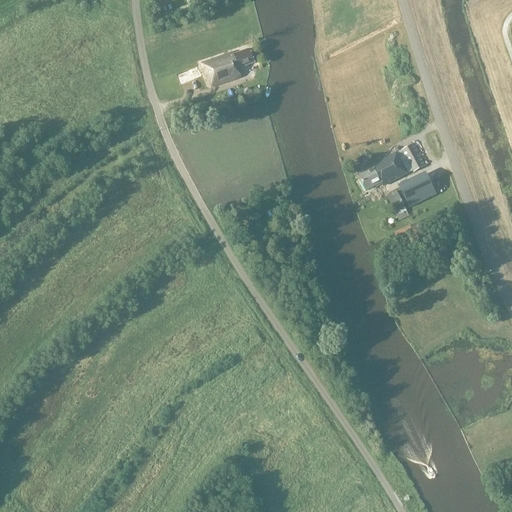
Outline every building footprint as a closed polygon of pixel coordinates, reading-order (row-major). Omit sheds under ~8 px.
[(232,54),(201,64),(210,89),(241,78),(238,69),(253,64),(248,50),(232,56),(232,54)] [(383,187),(407,174),(423,166),(412,145),(396,154),(375,165),(377,167),(358,176),(366,192),(381,184),(383,187)] [(362,160),(365,165),(370,162),(367,157),(362,160)] [(427,176),(400,190),(409,209),(436,196),(427,176)] [(387,197),(391,206),(396,216),(399,221),(409,217),(406,211),(407,211),(402,201),(397,192),(387,197)] [(257,215),(245,220),(249,228),(261,223),(257,215)] [(298,251),(294,242),(279,249),(282,258),(298,251)]
